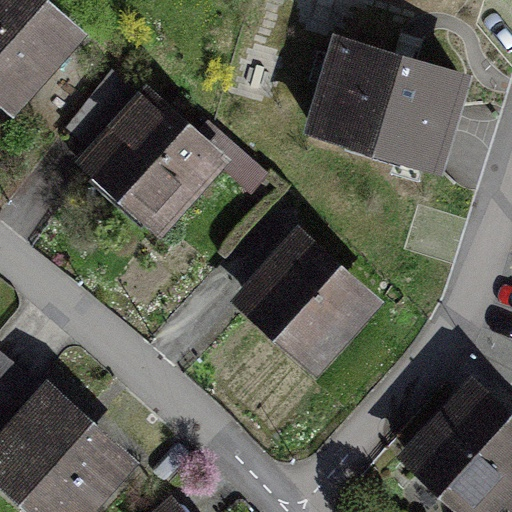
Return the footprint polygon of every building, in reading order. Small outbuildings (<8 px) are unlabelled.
[(0,0),(0,101),(9,109),(72,39),(28,0),(0,0)] [(343,48),(314,143),(431,179),(460,84),(404,67),(343,48)] [(84,167),(153,233),(216,167),(146,101),(84,167)] [(248,303),(318,368),(383,298),(313,234),(248,303)] [(0,409),(5,413),(36,379),(0,345),(0,409)] [(511,430),(472,393),(408,463),(462,511),(497,511),(508,500),(511,503),(511,430)] [(0,452),(0,485),(28,511),(90,511),(129,472),(52,398),(0,452)]
